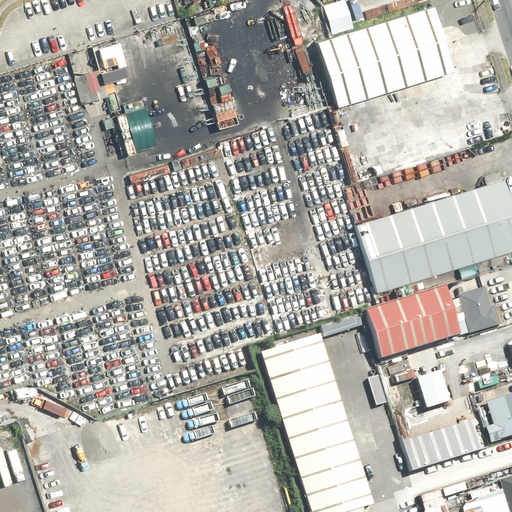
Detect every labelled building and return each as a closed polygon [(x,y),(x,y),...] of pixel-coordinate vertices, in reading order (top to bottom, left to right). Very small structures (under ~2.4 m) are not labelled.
[(355,28),(346,0),(339,0),(324,5),(332,34),(355,28)] [(433,4),(318,41),(340,108),(454,71),(433,4)] [(106,65),(116,62),(118,67),(127,64),(125,59),(120,41),(101,47),(106,65)] [(108,69),(73,77),(80,105),(115,97),(108,69)] [(231,90),(210,97),(221,129),(241,122),(231,90)] [(149,106),(114,114),(124,153),(158,145),(149,106)] [(511,203),(503,173),(351,219),(373,291),(511,249),(511,203)] [(442,281),(362,306),(378,358),(459,334),(442,281)] [(489,284),(463,293),(477,334),(502,326),(489,284)] [(324,332),(264,351),(268,363),(316,511),(367,511),(381,507),(324,332)] [(496,364),(490,344),(465,352),(477,391),(511,379),(511,371),(508,360),(496,364)] [(443,370),(417,378),(427,410),(453,401),(443,370)] [(402,394),(399,383),(391,386),(397,407),(414,401),(411,392),(402,394)] [(511,389),(483,398),(497,440),(511,434),(511,389)] [(471,417),(400,440),(411,473),(481,450),(471,417)] [(511,511),(511,478),(503,481),(505,488),(471,499),(464,507),(465,511),(511,511)] [(421,497),(425,511),(445,506),(440,491),(421,497)]
